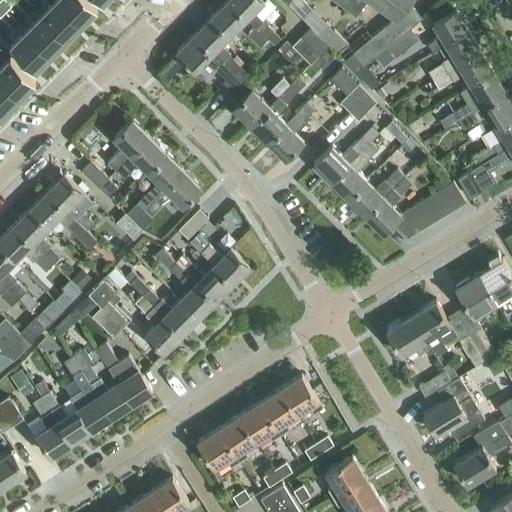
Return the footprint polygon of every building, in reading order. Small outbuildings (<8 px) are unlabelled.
[(5,0),(0,0),(0,5),(6,12),(12,6),(5,0)] [(66,41),(81,26),(56,0),(41,16),(66,41)] [(87,0),(56,0),(81,26),(97,10),(87,0)] [(228,0),(227,0),(211,17),(230,35),(247,19),(228,0)] [(263,0),(228,0),(247,19),(256,27),(268,39),(274,33),(274,32),(275,32),(254,11),(264,1),(263,0)] [(353,52),(354,53),(344,61),(354,73),(422,18),(408,1),(408,0),(335,0),(356,16),(367,0),(373,0),(396,17),(353,52)] [(434,23),(446,44),(469,30),(456,9),(434,23)] [(51,56),(66,41),(41,16),(26,31),(51,56)] [(211,17),(194,34),(245,84),(252,76),(230,55),(231,53),(222,44),(230,35),(211,17)] [(261,46),(268,39),(256,27),(249,34),(261,46)] [(311,28),(302,37),(320,55),(329,46),(311,28)] [(388,47),(396,57),(419,38),(411,28),(388,47)] [(429,71),(434,80),(482,51),(469,30),(446,44),(454,56),(429,71)] [(35,72),(51,56),(26,31),(10,47),(35,72)] [(274,33),(268,39),(275,46),(281,39),(274,32),(274,33)] [(245,84),(194,34),(177,51),(196,70),(206,60),(227,80),(224,83),(235,93),(245,84)] [(320,55),(302,37),(293,45),(288,40),(279,49),(288,59),(297,50),(311,64),(320,55)] [(464,73),(471,85),(494,71),(482,51),(434,80),(439,88),(464,73)] [(10,58),(0,68),(0,79),(20,99),(36,83),(10,58)] [(454,112),(459,121),(507,92),(494,71),(471,85),(461,92),(468,104),(454,112)] [(251,124),(268,141),(287,122),(279,115),(288,105),(286,103),(306,83),(299,76),(290,84),(278,97),(270,105),(251,124)] [(278,97),(290,84),(283,78),(271,90),(278,97)] [(0,109),(5,114),(20,99),(0,79),(0,109)] [(434,80),(428,84),(432,91),(439,88),(434,80)] [(340,102),(349,111),(368,92),(359,83),(340,102)] [(388,83),(377,91),(381,98),(392,90),(388,83)] [(234,107),(251,124),(270,105),(252,88),(234,107)] [(368,92),(349,111),(358,120),(377,101),(368,92)] [(489,114),(497,126),(511,116),(511,100),(507,92),(459,121),(464,129),(489,114)] [(287,122),(268,141),(285,159),(304,139),(295,130),(305,121),(303,120),(314,109),(307,101),(287,122)] [(472,158),(477,166),(511,144),(511,116),(497,126),(504,139),(494,145),(494,144),(472,158)] [(117,170),(122,164),(150,136),(133,118),(114,137),(123,146),(108,161),(117,170)] [(331,181),(371,141),(380,133),(372,125),(343,155),(333,145),(314,164),(331,181)] [(402,130),(396,136),(403,143),(409,137),(402,130)] [(139,162),(148,172),(167,153),(150,136),(122,164),(129,171),(139,162)] [(331,181),(348,198),(367,179),(358,170),(366,161),(366,160),(378,148),(371,141),(331,181)] [(511,144),(477,166),(457,178),(469,198),(497,181),(490,170),(511,156),(511,144)] [(138,202),(145,209),(184,169),(167,153),(148,172),(158,181),(138,202)] [(83,170),(100,187),(109,178),(92,160),(83,170)] [(348,198),(365,215),(405,175),(398,168),(386,180),(385,179),(376,188),(367,179),(348,198)] [(184,169),(145,209),(152,216),(173,196),(183,206),(202,187),(184,169)] [(65,173),(48,190),(87,230),(94,223),(83,211),(93,201),(83,192),(84,192),(65,173)] [(383,232),(393,222),(402,213),(401,213),(392,204),(401,195),(400,194),(412,183),(405,175),(365,215),(383,232)] [(109,178),(100,187),(109,196),(118,186),(109,178)] [(454,181),(444,187),(457,207),(466,202),(454,181)] [(444,187),(434,193),(447,213),(457,207),(444,187)] [(48,190),(31,207),(50,226),(58,218),(87,247),(95,238),(87,230),(48,190)] [(434,193),(425,199),(437,219),(447,213),(434,193)] [(425,199),(415,205),(428,225),(437,219),(425,199)] [(415,205),(406,210),(418,231),(428,225),(415,205)] [(31,207),(14,224),(53,264),(60,257),(49,245),(51,244),(41,235),(50,226),(31,207)] [(179,229),(188,238),(209,217),(200,208),(179,229)] [(402,213),(393,222),(408,237),(418,231),(406,210),(401,213),(402,213)] [(117,222),(134,239),(143,230),(126,213),(117,222)] [(14,224),(0,238),(0,244),(16,260),(24,252),(34,261),(35,259),(46,271),(53,264),(14,224)] [(198,232),(190,241),(201,252),(202,251),(210,243),(198,232)] [(214,264),(233,283),(250,266),(231,247),(222,256),(210,243),(202,251),(201,252),(214,264)] [(0,278),(7,286),(19,298),(29,308),(36,300),(15,279),(17,278),(7,269),(16,260),(0,244),(0,278)] [(190,289),(180,298),(199,317),(216,300),(197,281),(188,273),(176,261),(168,254),(161,260),(190,289)] [(183,254),(176,261),(188,273),(195,266),(183,254)] [(480,273),(497,301),(504,313),(511,308),(511,301),(508,294),(511,291),(511,272),(503,259),(480,273)] [(197,281),(216,300),(233,283),(214,264),(197,281)] [(81,289),(92,278),(82,269),(72,279),(81,289)] [(497,301),(480,273),(456,288),(473,315),(497,301)] [(7,286),(0,278),(0,293),(12,305),(19,298),(7,286)] [(76,297),(81,292),(69,280),(61,288),(64,291),(73,300),(76,297)] [(89,295),(101,307),(122,329),(132,319),(116,303),(122,298),(104,280),(89,295)] [(143,295),(142,295),(182,334),(199,317),(180,298),(172,307),(162,298),(161,299),(144,282),(137,289),(143,295)] [(182,334),(142,295),(135,302),(147,313),(145,315),(155,324),(146,333),(165,352),(182,334)] [(412,314),(431,346),(437,355),(448,348),(438,332),(452,323),(437,299),(412,314)] [(122,329),(101,307),(92,316),(113,337),(122,329)] [(42,312),(38,316),(48,326),(52,322),(42,312)] [(420,353),(431,346),(412,314),(387,330),(402,354),(415,346),(420,353)] [(61,321),(54,329),(60,335),(68,328),(61,321)] [(478,323),(467,329),(486,359),(496,353),(478,323)] [(13,324),(4,333),(22,352),(31,343),(13,324)] [(486,359),(467,329),(457,336),(475,366),(486,359)] [(22,352),(4,333),(0,337),(0,347),(14,361),(22,352)] [(96,348),(118,381),(133,404),(153,390),(130,353),(119,360),(107,341),(96,348)] [(76,357),(75,358),(113,417),(133,404),(118,381),(108,388),(101,377),(99,378),(91,365),(94,362),(85,347),(74,354),(76,357)] [(496,353),(486,359),(494,373),(505,367),(496,353)] [(83,388),(72,396),(93,429),(113,417),(75,358),(66,363),(83,388)] [(426,396),(452,380),(445,370),(419,386),(426,396)] [(302,374),(281,387),(298,413),(311,405),(315,411),(323,406),(302,374)] [(459,376),(452,381),(438,389),(445,400),(425,413),(438,433),(449,426),(456,437),(486,418),(459,376)] [(34,389),(28,380),(18,386),(24,396),(34,389)] [(43,380),(35,385),(42,396),(50,390),(43,380)] [(281,387),(261,401),(281,433),(290,428),(286,421),(298,413),(281,387)] [(59,405),(50,390),(42,396),(72,443),(93,429),(72,396),(70,396),(77,408),(68,414),(61,404),(59,405)] [(10,396),(0,402),(0,404),(14,425),(24,418),(10,396)] [(72,443),(42,396),(34,401),(42,415),(41,416),(48,427),(37,434),(52,456),(72,443)] [(261,401),(240,414),(257,440),(269,432),(273,438),(281,433),(261,401)] [(14,425),(0,404),(0,427),(3,432),(14,425)] [(240,414),(219,427),(240,460),(248,454),(244,448),(257,440),(240,414)] [(481,446),(455,461),(468,484),(497,467),(491,456),(511,443),(511,440),(500,420),(475,435),(481,446)] [(240,460),(219,427),(198,441),(215,467),(228,459),(232,465),(240,460)] [(328,435),(317,443),(323,452),(334,444),(328,435)] [(323,452),(317,443),(305,450),(311,459),(323,452)] [(0,476),(6,486),(27,472),(12,450),(2,457),(0,454),(0,476)] [(328,487),(334,496),(366,476),(353,454),(326,470),(334,484),(328,487)] [(287,462),(275,470),(281,479),(293,471),(287,462)] [(281,479),(275,470),(264,477),(270,486),(281,479)] [(152,490),(166,511),(178,511),(177,511),(190,502),(173,476),(152,490)] [(345,501),(351,511),(353,511),(379,497),(366,476),(334,496),(339,504),(345,501)] [(262,498),(268,509),(290,495),(284,485),(262,498)] [(294,490),(301,502),(310,496),(303,485),(294,490)] [(234,497),(240,506),(251,498),(245,489),(234,497)] [(166,511),(152,490),(131,503),(136,511),(166,511)] [(494,511),(511,511),(511,493),(491,506),(494,511)] [(268,509),(269,511),(285,511),(296,506),(290,495),(268,509)] [(388,511),(379,497),(353,511),(388,511)] [(136,511),(131,503),(117,511),(136,511)]
